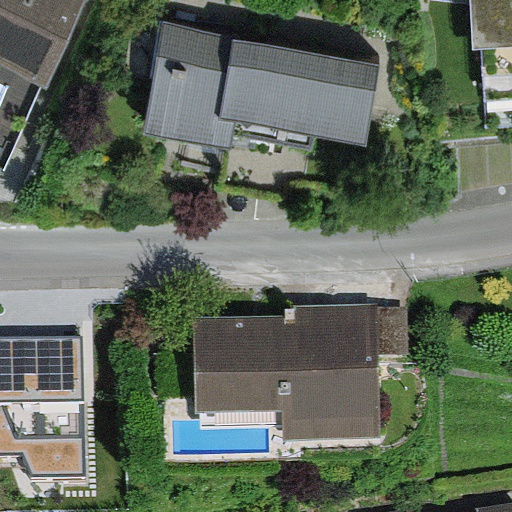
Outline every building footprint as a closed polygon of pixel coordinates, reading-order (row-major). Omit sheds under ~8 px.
[(0,0),(0,56),(43,76),(78,0),(0,0)] [(511,0),(480,0),(487,121),(511,119),(511,0)] [(374,71),(170,29),(150,127),(224,142),(230,112),(360,138),(374,71)] [(0,79),(0,109),(11,84),(0,79)] [(287,326),(201,327),(201,405),(289,404),(289,433),(370,432),(369,313),(287,314),(287,326)] [(0,454),(22,455),(33,478),(85,477),(84,337),(0,337),(0,454)] [(511,511),(511,506),(462,511),(427,511),(425,501),(370,511),(511,511)]
